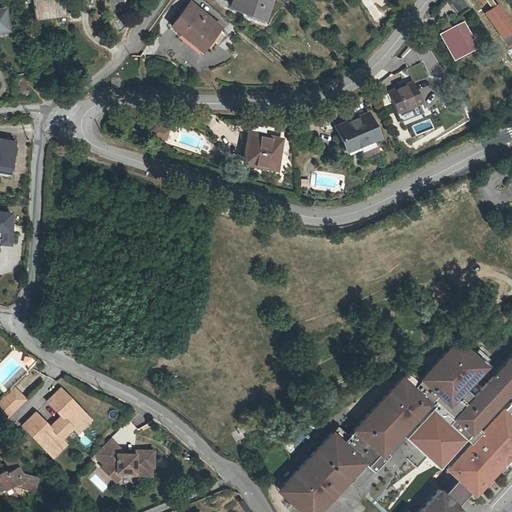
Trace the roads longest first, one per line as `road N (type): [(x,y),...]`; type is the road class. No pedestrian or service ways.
road 1 (tertiary): [(511,134),(371,206),(322,218),(103,150),(82,133),(88,110)]
road 2 (tertiary): [(88,110),(114,101),(312,100),(358,80),(427,0)]
road 3 (residential): [(19,319),(52,356),(176,421),(256,511)]
road 4 (residential): [(68,108),(40,141),(19,319)]
road 5 (residential): [(68,108),(80,88),(116,63),(160,0)]
